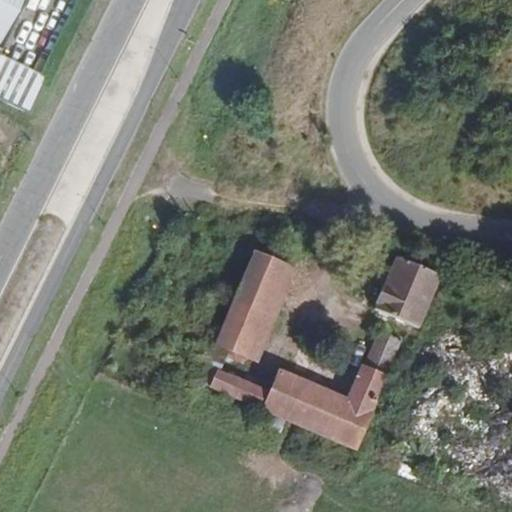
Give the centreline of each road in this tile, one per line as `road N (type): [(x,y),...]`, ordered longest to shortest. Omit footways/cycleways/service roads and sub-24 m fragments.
road 1 (secondary): [(0,401),(195,0)]
road 2 (tertiary): [(511,242),(425,231),(374,205),(348,155),(345,103),(364,44),(405,0)]
road 3 (secondary): [(129,0),(0,266)]
